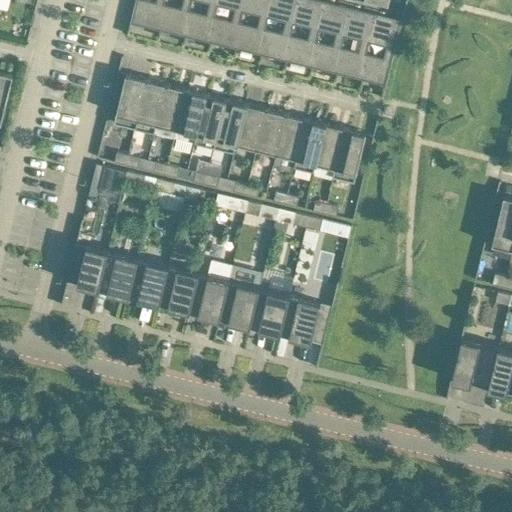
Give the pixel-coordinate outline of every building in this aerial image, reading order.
[(136,0),(132,22),(160,29),(158,36),(159,36),(166,4),(167,0),(157,0),(157,2),(150,0),(136,0)] [(166,4),(159,36),(161,29),(185,35),(183,42),(184,42),(192,10),(194,0),(185,0),(184,8),(166,4)] [(192,10),(184,42),(185,42),(186,35),(210,41),(209,48),(217,16),(220,5),(221,0),(199,0),(212,3),(209,14),(192,10)] [(217,16),(209,48),(210,48),(212,41),(236,47),(234,54),(235,54),(242,22),(245,11),(247,0),(221,0),(220,5),(237,9),(234,21),(217,16)] [(242,22),(235,54),(235,55),(237,48),(261,54),(259,61),(260,61),(268,29),(270,17),(274,0),(247,0),(245,11),(263,15),(260,27),(242,22)] [(268,29),(260,61),(262,54),(286,60),(284,67),(285,67),(293,35),(296,23),(301,0),(274,0),(270,17),(288,21),(285,33),(268,29)] [(293,35),(285,67),(286,67),(287,60),(311,66),(310,73),(318,41),(321,30),(328,1),(324,0),(301,0),(296,23),(313,28),(310,39),(293,35)] [(318,41),(310,73),(311,73),(313,66),(337,72),(335,79),(336,79),(343,47),(346,36),(353,7),(328,1),(321,30),(338,34),(336,45),(318,41)] [(343,47),(336,79),(338,72),(362,78),(360,85),(361,85),(369,53),(371,42),(379,13),(353,7),(346,36),(364,40),(361,51),(343,47)] [(369,53),(361,85),(362,86),(363,79),(386,84),(402,19),(379,13),(371,42),(389,46),(386,58),(369,53)] [(11,74),(0,70),(0,122),(5,124),(16,80),(9,78),(11,74)] [(114,122),(135,127),(147,78),(126,72),(114,122)] [(135,127),(155,132),(167,82),(147,78),(135,127)] [(187,87),(167,82),(155,132),(175,137),(177,128),(187,87)] [(187,87),(175,137),(195,142),(197,133),(207,92),(187,87)] [(195,142),(214,146),(226,97),(207,92),(197,133),(195,142)] [(247,102),(226,97),(214,146),(234,151),(237,143),(247,102)] [(237,143),(257,147),(267,107),(247,102),(237,143)] [(257,147),(277,152),(286,112),(267,107),(257,147)] [(277,152),(296,157),(306,116),(286,112),(277,152)] [(314,171),(316,162),(326,121),(306,116),(296,157),(294,166),(314,171)] [(333,175),(334,176),(346,126),(326,121),(316,162),(335,166),(333,175)] [(367,131),(346,126),(334,176),(355,181),(367,131)] [(115,160),(126,163),(129,153),(117,150),(115,160)] [(140,156),(129,153),(126,163),(138,166),(140,156)] [(154,170),(166,173),(169,163),(157,160),(154,170)] [(180,166),(169,163),(166,173),(178,176),(180,166)] [(127,169),(105,164),(98,193),(97,197),(119,202),(122,193),(124,181),(127,169)] [(141,173),(127,169),(124,181),(138,184),(141,173)] [(194,180),(206,182),(208,172),(196,170),(194,180)] [(220,175),(208,172),(206,182),(217,185),(220,175)] [(234,189),(246,192),(248,182),(236,179),(234,189)] [(172,193),(173,193),(185,196),(188,184),(174,181),(172,193)] [(248,182),(246,192),(257,195),(258,193),(260,185),(248,182)] [(188,184),(185,196),(199,199),(201,193),(202,188),(188,184)] [(274,199),(285,202),(288,193),(288,192),(276,189),(275,193),(274,199)] [(218,192),(215,203),(246,211),(249,199),(218,192)] [(288,192),(288,193),(285,202),(297,205),(300,195),(288,192)] [(492,243),(511,248),(511,196),(504,194),(492,243)] [(262,202),(249,199),(246,211),(259,214),(262,202)] [(313,209),(325,212),(328,202),(316,199),(313,209)] [(328,202),(325,212),(337,215),(339,205),(328,202)] [(293,222),(306,226),(309,214),(295,211),(293,222)] [(323,217),(309,214),(306,226),(320,229),(323,217)] [(324,228),(352,231),(353,221),(325,218),(324,228)] [(108,249),(78,242),(68,280),(77,282),(77,283),(98,288),(108,249)] [(108,290),(129,295),(138,256),(108,249),(98,288),(100,288),(108,290)] [(138,298),(159,303),(168,264),(138,256),(129,295),(130,296),(130,295),(138,297),(138,298)] [(199,312),(220,318),(229,279),(228,278),(232,262),(212,258),(208,274),(199,271),(189,310),(190,310),(191,310),(199,312)] [(168,305),(189,310),(199,271),(168,264),(159,303),(160,303),(168,305)] [(492,282),(504,285),(507,274),(495,272),(492,282)] [(229,320),(250,325),(259,286),(229,279),(220,318),(221,318),(221,317),(229,319),(229,320)] [(259,327),(280,332),(290,293),(259,286),(250,325),(251,325),(259,327)] [(511,293),(498,290),(495,301),(509,304),(511,293)] [(312,340),(322,342),(332,304),(290,293),(280,332),(281,333),(282,332),(290,334),(289,335),(312,340)] [(453,379),(457,380),(488,387),(489,388),(499,345),(462,336),(452,378),(453,379)] [(511,348),(499,345),(489,388),(511,393),(511,348)]
